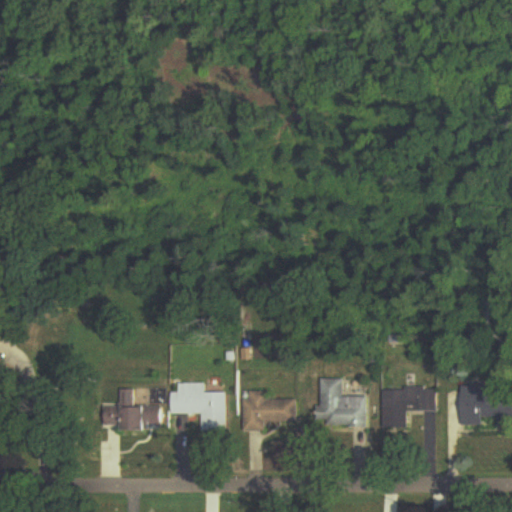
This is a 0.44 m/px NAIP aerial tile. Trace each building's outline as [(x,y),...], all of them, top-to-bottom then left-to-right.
[(0,324),(18,302),(0,288),(0,324)] [(370,398),(345,397),(345,382),(334,382),(333,428),(370,429),(370,398)] [(230,391),(209,391),(209,384),(182,384),(182,393),(175,393),(175,416),(205,415),(206,432),(230,432),(230,391)] [(511,387),(465,387),(465,420),(511,420),(511,387)] [(166,431),(166,407),(139,407),(139,390),(125,390),(125,408),(107,408),(107,431),(166,431)] [(441,412),(441,391),(386,390),(385,429),(409,430),(410,411),(441,412)] [(271,391),(247,391),(247,428),(297,427),(296,402),(271,402),(271,391)]
